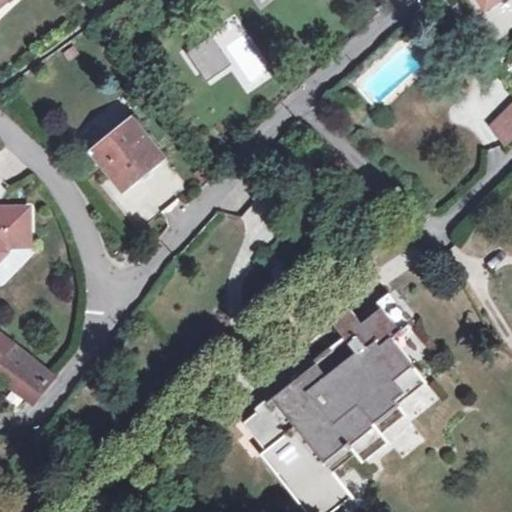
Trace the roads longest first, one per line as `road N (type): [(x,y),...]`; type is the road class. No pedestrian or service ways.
road 1 (unclassified): [(110,317),(309,94)]
road 2 (residential): [(511,155),(436,228),(309,94)]
road 3 (residential): [(110,317),(79,208),(0,117)]
road 4 (unclassified): [(0,413),(33,408),(110,317)]
road 5 (unclassified): [(309,94),(417,0)]
